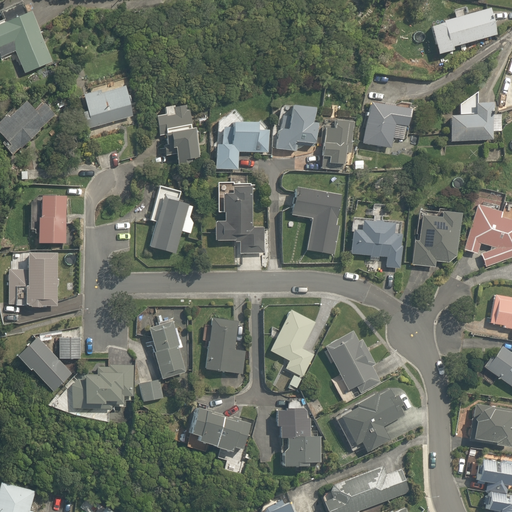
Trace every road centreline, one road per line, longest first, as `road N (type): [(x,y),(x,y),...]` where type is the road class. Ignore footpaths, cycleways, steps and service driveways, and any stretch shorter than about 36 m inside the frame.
road 1 (residential): [(99,287),(323,283),(364,291),(414,333)]
road 2 (residential): [(414,333),(437,381),(453,511)]
